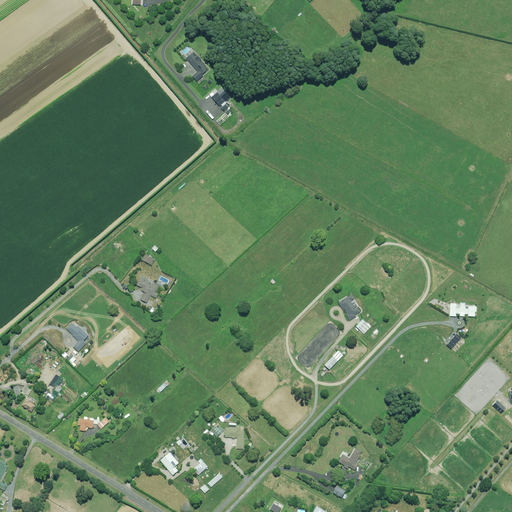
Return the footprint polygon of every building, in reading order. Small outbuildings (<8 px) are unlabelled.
[(202,60),(195,51),(187,59),(198,72),(193,76),(197,81),(209,71),(200,61),(202,60)] [(216,89),(210,94),(225,112),(231,106),(216,89)] [(155,259),(146,254),(143,260),(152,265),(155,259)] [(146,279),(141,276),(137,285),(143,288),(142,291),(145,292),(141,300),(148,303),(149,300),(150,298),(151,296),(157,299),(159,294),(156,293),(159,286),(154,283),(153,286),(150,284),(151,282),(148,281),(147,283),(145,282),(146,279)] [(353,300),(351,295),(337,302),(341,310),(343,309),(346,315),(345,315),(348,321),(355,317),(354,316),(359,313),(356,307),(357,307),(354,301),(351,303),(350,302),(353,300)] [(466,304),(461,304),(460,309),(457,309),(458,305),(451,305),(450,317),(456,318),(456,315),(460,315),(460,317),(464,317),(465,315),(468,315),(468,317),(475,318),(476,313),(477,313),(477,308),(469,307),(469,310),(466,310),(466,304)] [(89,336),(74,321),(67,329),(73,335),(73,336),(79,341),(74,347),(79,352),(87,344),(84,341),(89,336)] [(366,325),(362,321),(356,327),(364,335),(371,328),(367,324),(366,325)] [(461,338),(457,334),(447,346),(451,350),(461,338)] [(344,356),(339,351),(325,365),(330,370),(344,356)] [(77,359),(72,355),(68,359),(73,363),(77,359)] [(62,379),(57,375),(51,385),(56,388),(62,379)] [(170,384),(167,381),(158,389),(161,392),(170,384)] [(31,400),(27,398),(22,406),(28,409),(28,410),(32,412),(36,406),(30,402),(31,400)] [(88,418),(85,417),(84,419),(79,419),(78,425),(81,426),(80,431),(86,432),(86,428),(93,429),(94,421),(88,420),(88,418)] [(110,422),(106,418),(101,422),(101,421),(97,424),(102,429),(110,422)] [(224,431),(220,426),(218,428),(216,427),(211,431),(217,438),(224,431)] [(241,426),(237,426),(237,428),(226,427),(225,437),(232,438),(232,439),(238,439),(237,449),(244,449),(244,431),(241,430),(241,426)] [(338,462),(345,466),(345,467),(348,469),(349,467),(355,471),(359,465),(357,464),(362,455),(360,454),(362,451),(356,448),(350,459),(343,455),(338,462)] [(179,463),(170,453),(161,460),(173,475),(179,471),(175,467),(179,463)] [(7,463),(0,459),(0,488),(5,491),(8,485),(0,481),(9,467),(6,465),(7,463)] [(208,467),(201,459),(199,462),(200,463),(194,469),(199,475),(208,467)] [(223,477),(220,474),(208,484),(211,488),(223,477)] [(210,490),(205,485),(201,489),(205,494),(210,490)] [(346,491),(337,487),(333,493),(342,498),(346,491)]
